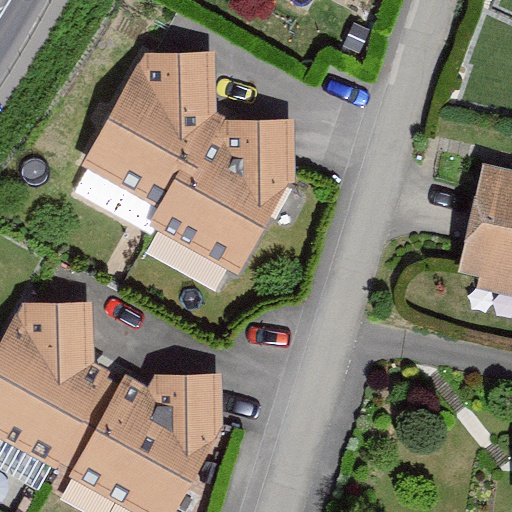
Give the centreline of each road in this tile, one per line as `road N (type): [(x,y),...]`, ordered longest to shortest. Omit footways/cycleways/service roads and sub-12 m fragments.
road 1 (residential): [(433,0),(279,511)]
road 2 (unknown): [(511,371),(335,326)]
